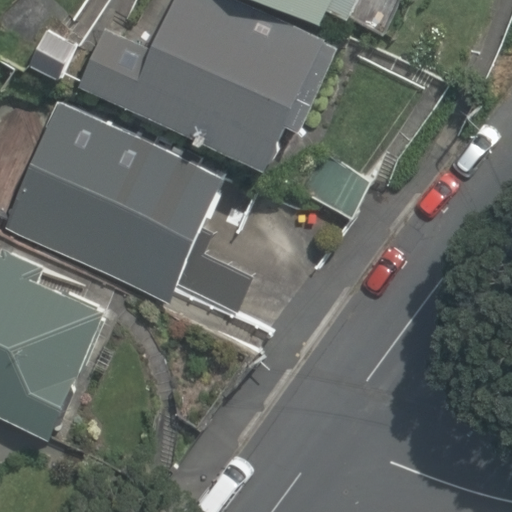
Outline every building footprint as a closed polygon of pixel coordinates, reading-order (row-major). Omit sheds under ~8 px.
[(120,32),(95,88),(282,171),(275,187),(344,217),(363,174),(324,157),(367,60),(232,0),(189,0),(166,52),(120,32)] [(290,0),(339,22),(348,0),(290,0)] [(0,113),(13,85),(0,79),(0,201),(6,204),(39,135),(0,116),(0,113)] [(80,101),(24,227),(199,306),(256,179),(80,101)] [(0,409),(82,446),(142,311),(0,246),(0,409)]
